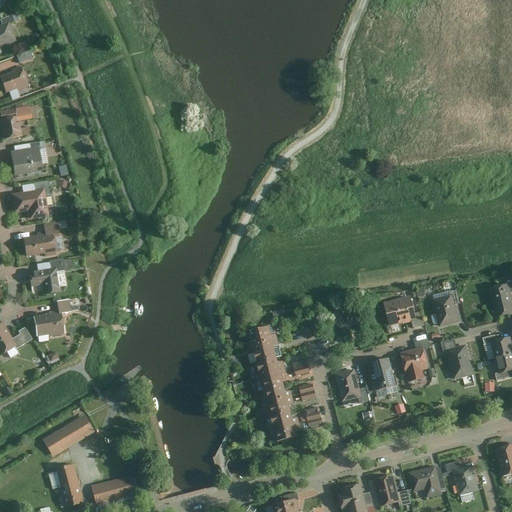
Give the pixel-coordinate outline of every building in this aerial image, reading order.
[(0,18),(0,20),(2,24),(9,21),(9,23),(14,21),(12,14),(0,18)] [(0,46),(16,41),(9,23),(9,21),(2,24),(0,24),(0,46)] [(28,40),(20,43),(23,52),(31,49),(28,40)] [(30,51),(16,55),(19,62),(32,58),(30,51)] [(13,68),(14,71),(0,76),(0,79),(5,93),(16,89),(17,91),(29,86),(21,66),(13,68)] [(0,110),(0,118),(0,119),(17,117),(16,109),(0,110)] [(3,140),(22,136),(19,117),(17,117),(0,119),(0,127),(1,127),(3,140)] [(39,149),(38,146),(30,148),(10,152),(14,176),(43,171),(39,149)] [(33,184),(34,190),(44,188),(46,196),(50,195),(47,181),(33,184)] [(46,196),(44,188),(34,190),(10,194),(13,214),(27,211),(29,220),(49,218),(46,196)] [(42,223),(44,232),(45,237),(53,236),(53,238),(60,237),(57,221),(42,223)] [(37,236),(23,239),(26,257),(45,254),(45,257),(56,255),(53,238),(53,236),(45,237),(44,232),(36,233),(37,236)] [(49,263),(51,269),(56,268),(57,272),(65,271),(63,260),(49,263)] [(30,288),(41,286),(43,296),(61,293),(57,272),(56,268),(51,269),(28,272),(30,288)] [(507,285),(488,290),(495,318),(511,314),(511,298),(511,294),(508,285),(507,285)] [(449,292),(450,296),(452,295),(455,305),(460,304),(456,291),(449,292)] [(439,328),(459,323),(455,305),(452,295),(450,296),(432,301),(436,315),(432,316),(431,318),(433,325),(435,325),(438,325),(439,328)] [(410,297),(383,304),(389,327),(411,322),(416,321),(415,314),(410,297)] [(53,303),(54,312),(61,314),(71,313),(69,300),(53,303)] [(45,316),(33,318),(37,337),(48,336),(48,338),(65,335),(61,314),(54,312),(50,313),(50,314),(45,315),(45,316)] [(421,313),(415,314),(416,321),(411,322),(413,329),(424,326),(421,313)] [(12,339),(2,324),(0,324),(0,356),(14,348),(17,347),(12,339)] [(19,335),(12,339),(17,347),(14,348),(16,350),(32,340),(24,328),(18,332),(19,335)] [(246,345),(246,349),(277,341),(275,336),(269,337),(267,328),(247,333),(250,344),(246,345)] [(484,345),(490,344),(490,343),(497,341),(495,336),(483,339),(484,345)] [(497,341),(490,343),(490,344),(494,359),(511,354),(511,343),(510,338),(497,341)] [(414,343),(416,350),(422,349),(423,350),(430,348),(428,340),(414,343)] [(443,353),(446,353),(445,351),(456,348),(454,340),(441,344),(443,353)] [(252,351),(255,365),(275,359),(272,348),(278,346),(277,341),(246,349),(247,353),(252,351)] [(473,376),(465,345),(456,348),(445,351),(446,353),(453,381),(473,376)] [(416,350),(400,354),(406,376),(407,376),(409,383),(424,379),(422,372),(428,370),(423,350),(422,349),(416,350)] [(511,354),(494,359),(498,374),(498,375),(508,373),(511,371),(511,354)] [(254,377),(254,380),(285,372),(282,362),(276,364),(275,359),(255,365),(258,376),(254,377)] [(396,387),(388,360),(366,366),(370,379),(373,393),(396,387)] [(297,375),(311,373),(310,365),(302,366),(302,362),(295,363),(297,375)] [(359,390),(354,370),(334,376),(342,403),(358,399),(362,398),(359,390)] [(260,383),(262,392),(282,387),(281,380),(287,378),(285,372),(254,380),(256,384),(260,383)] [(498,375),(498,374),(495,374),(497,381),(509,378),(508,373),(498,375)] [(373,393),(370,379),(364,381),(366,388),(368,395),(373,393)] [(496,392),(496,382),(486,382),(487,392),(496,392)] [(260,402),(261,406),(292,398),(290,392),(284,394),(282,387),(262,392),(264,402),(260,402)] [(303,401),(318,399),(316,387),(302,389),(303,401)] [(366,388),(359,390),(362,398),(358,399),(360,405),(369,402),(368,395),(366,388)] [(266,409),(268,417),(290,412),(288,405),(293,403),(292,398),(261,406),(262,409),(266,409)] [(305,417),(305,421),(323,418),(321,408),(307,410),(307,417),(305,417)] [(267,429),(268,432),(299,424),(297,419),(292,420),(290,412),(268,417),(271,428),(267,429)] [(97,433),(87,416),(43,441),(54,460),(97,433)] [(299,424),(268,432),(270,439),(274,438),(276,444),(296,439),(295,433),(301,431),(299,424)] [(511,445),(494,450),(502,480),(511,477),(511,445)] [(452,471),(461,469),(459,463),(446,466),(448,474),(453,473),(452,471)] [(479,493),(472,466),(461,469),(452,471),(453,473),(459,498),(479,493)] [(87,504),(78,468),(56,473),(66,510),(87,504)] [(435,468),(408,474),(413,494),(424,492),(426,500),(442,497),(435,468)] [(139,497),(133,477),(92,488),(97,507),(139,497)] [(397,494),(393,477),(374,481),(380,508),(398,504),(400,503),(397,494)] [(367,511),(363,496),(360,486),(340,491),(345,511),(367,511)] [(407,492),(397,494),(400,503),(398,504),(399,508),(411,505),(407,492)] [(374,511),(369,494),(363,496),(367,511),(374,511)] [(298,511),(296,502),(271,508),(271,511),(298,511)]
